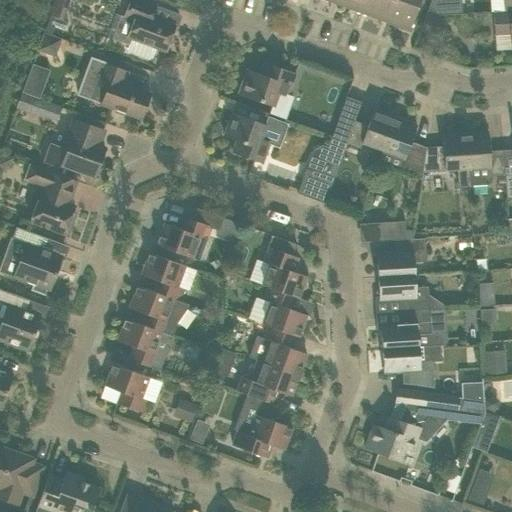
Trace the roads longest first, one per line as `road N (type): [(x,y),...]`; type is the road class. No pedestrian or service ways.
road 1 (residential): [(313,474),(281,491),(231,475),(201,487),(62,423),(60,394),(104,275),(106,233),(129,173),(178,166)]
road 2 (residential): [(178,166),(197,104),(190,85),(214,19),(391,77),(415,71),(449,83),(511,80)]
road 3 (residential): [(313,474),(348,380),(338,235),(314,217),(178,166)]
